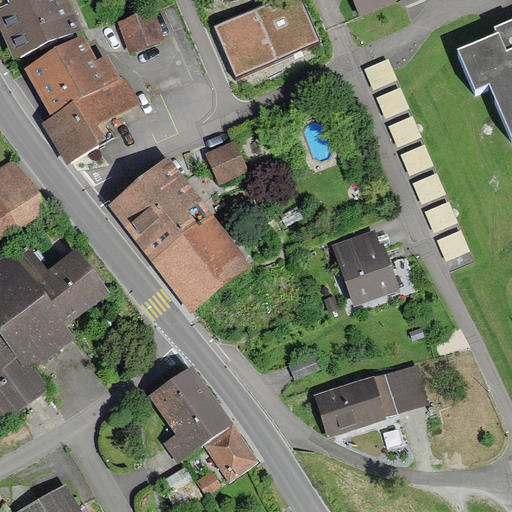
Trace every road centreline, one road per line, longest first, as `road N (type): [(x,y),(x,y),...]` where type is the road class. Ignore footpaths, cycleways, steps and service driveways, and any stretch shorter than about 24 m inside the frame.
road 1 (residential): [(76,198),(139,158),(347,63),(511,421)]
road 2 (tertiary): [(186,337),(257,425),(311,511)]
road 3 (tertiary): [(76,198),(186,337)]
road 4 (residential): [(74,432),(186,337)]
road 5 (tertiary): [(0,100),(76,198)]
